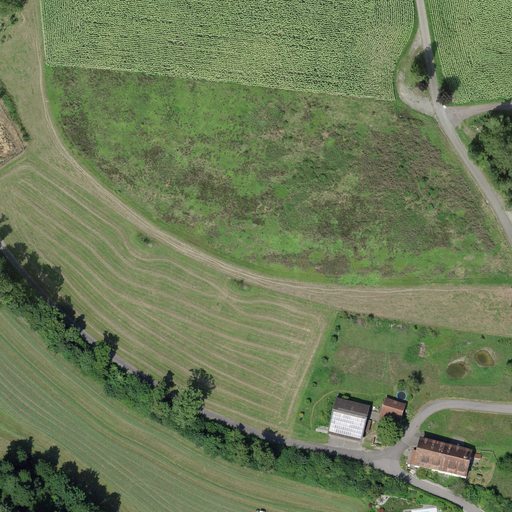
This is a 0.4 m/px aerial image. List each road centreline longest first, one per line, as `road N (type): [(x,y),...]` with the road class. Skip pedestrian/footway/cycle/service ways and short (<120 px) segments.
road 1 (track): [(392,463),(268,438),(160,389),(72,326),(0,245)]
road 2 (unclassified): [(420,0),(441,121),(511,233)]
road 3 (unclassified): [(511,408),(434,407),(392,463),(476,511)]
